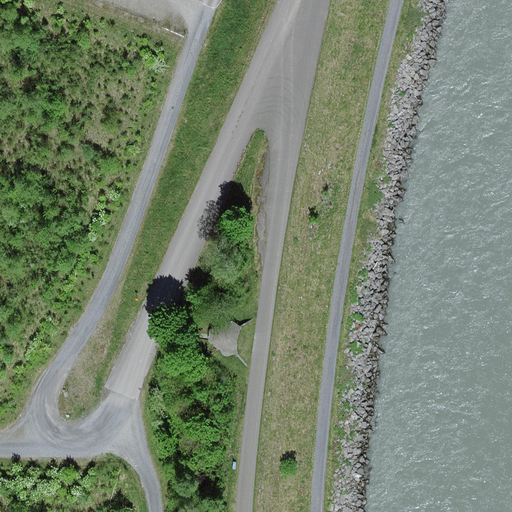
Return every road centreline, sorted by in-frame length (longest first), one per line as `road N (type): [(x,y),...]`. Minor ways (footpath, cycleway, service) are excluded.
road 1 (track): [(318,511),(346,239),(400,0)]
road 2 (track): [(305,0),(285,63),(285,150),(245,511)]
road 3 (track): [(208,0),(119,258),(50,380),(43,407),(54,435)]
road 4 (track): [(105,439),(183,244),(243,125),(285,63)]
